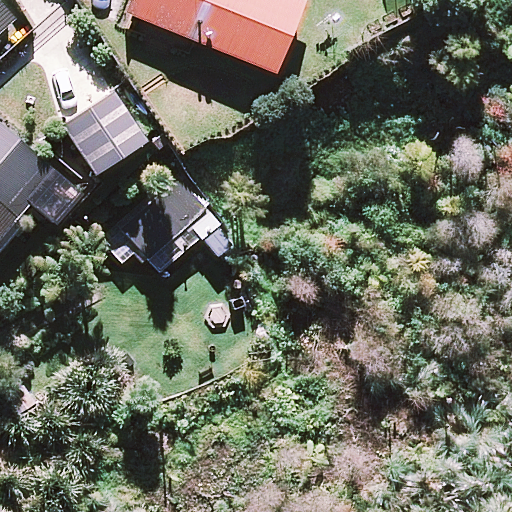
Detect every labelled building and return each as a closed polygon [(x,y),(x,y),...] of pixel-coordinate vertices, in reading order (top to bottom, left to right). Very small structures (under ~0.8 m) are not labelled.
[(278,76),(306,5),(294,0),(133,0),(127,16),(278,76)] [(0,44),(19,27),(0,5),(0,44)] [(99,178),(181,124),(168,105),(149,117),(137,99),(130,104),(120,88),(64,124),(99,178)] [(0,238),(55,171),(0,126),(0,238)] [(223,224),(174,176),(120,231),(169,279),(223,224)] [(27,384),(0,400),(0,434),(42,409),(27,384)]
